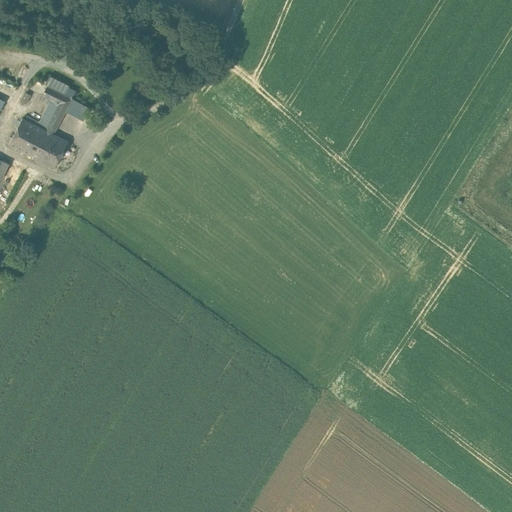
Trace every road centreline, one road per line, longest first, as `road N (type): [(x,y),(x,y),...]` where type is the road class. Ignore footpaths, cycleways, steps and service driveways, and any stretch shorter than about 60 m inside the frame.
road 1 (track): [(243,0),(191,88),(124,125),(75,181),(0,150)]
road 2 (track): [(0,144),(16,99),(41,64),(83,82)]
